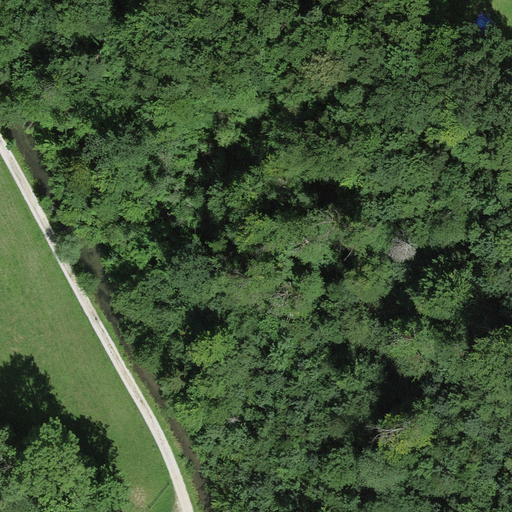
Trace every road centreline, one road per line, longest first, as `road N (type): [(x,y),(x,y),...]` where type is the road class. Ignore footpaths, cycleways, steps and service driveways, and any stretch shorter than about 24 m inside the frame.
road 1 (track): [(403,511),(409,453),(314,114),(240,0)]
road 2 (track): [(0,142),(173,462),(187,511)]
